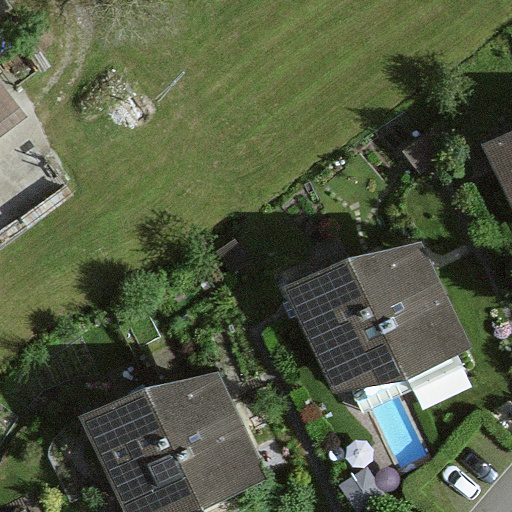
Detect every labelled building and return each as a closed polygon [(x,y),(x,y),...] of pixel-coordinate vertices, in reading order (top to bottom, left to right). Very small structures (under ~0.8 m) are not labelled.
[(0,145),(34,120),(0,75),(0,145)] [(511,150),(490,159),(511,213),(511,150)] [(406,394),(465,348),(424,249),(358,276),(406,394)] [(331,402),(406,394),(358,276),(291,303),(331,402)] [(196,511),(222,511),(265,488),(220,376),(153,403),(196,511)] [(118,511),(196,511),(153,403),(86,430),(118,511)]
